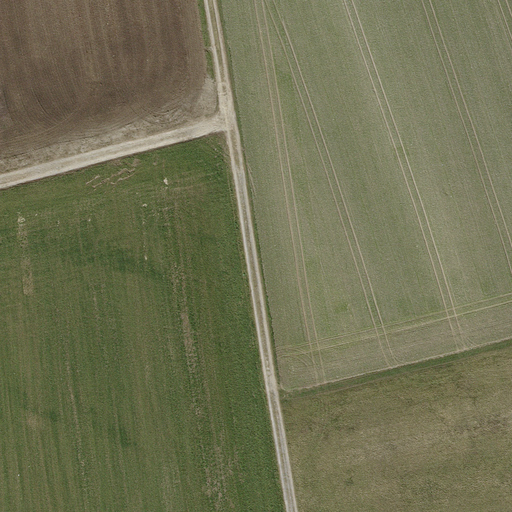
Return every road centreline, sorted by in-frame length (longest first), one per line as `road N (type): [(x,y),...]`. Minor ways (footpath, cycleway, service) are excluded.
road 1 (track): [(291,511),(212,0)]
road 2 (track): [(0,183),(230,121)]
